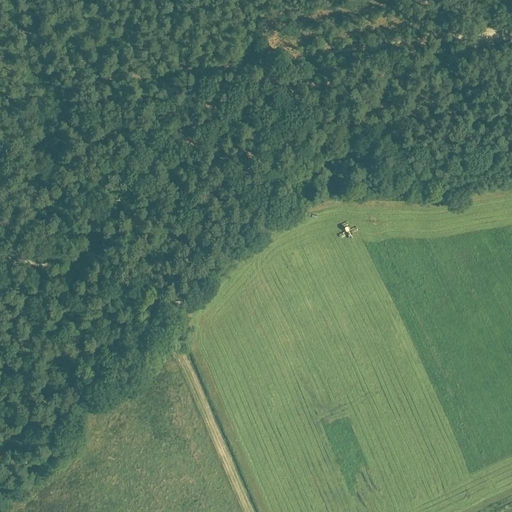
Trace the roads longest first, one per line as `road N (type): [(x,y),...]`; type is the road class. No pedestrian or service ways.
road 1 (track): [(0,185),(59,123),(67,87),(511,31)]
road 2 (track): [(0,251),(122,292),(154,318),(176,350),(245,511)]
road 3 (track): [(0,278),(23,381),(23,435),(0,468)]
